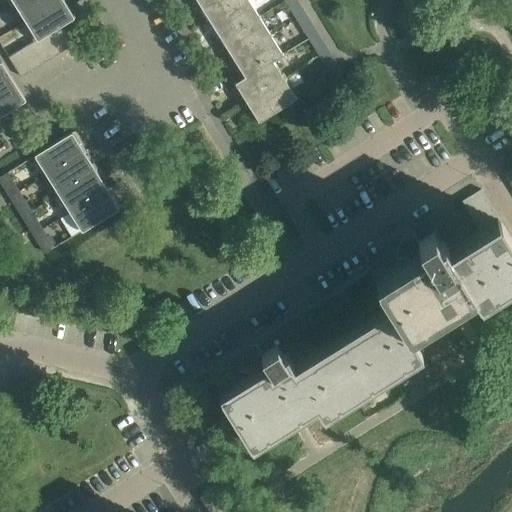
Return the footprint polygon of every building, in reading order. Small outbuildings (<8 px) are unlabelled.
[(18,0),(10,5),(20,23),(58,0),(18,0)] [(39,37),(49,30),(60,24),(74,15),(64,0),(58,0),(20,23),(31,41),(39,37)] [(201,0),(197,2),(209,21),(242,0),(201,0)] [(242,0),(209,21),(221,40),(259,15),(249,0),(242,0)] [(296,0),(284,0),(293,14),(302,8),(296,0)] [(221,40),(233,58),(271,34),(259,15),(221,40)] [(299,23),(308,38),(317,32),(308,17),(299,23)] [(60,24),(49,30),(62,51),(73,44),(60,24)] [(52,57),(62,51),(49,30),(39,37),(52,57)] [(317,32),(308,38),(317,51),(325,46),(317,32)] [(283,54),(271,34),(233,58),(244,76),(273,60),(283,54)] [(31,41),(29,43),(42,64),(52,57),(39,37),(31,41)] [(31,70),(42,64),(29,43),(18,49),(31,70)] [(20,77),(31,70),(18,49),(7,56),(20,77)] [(331,75),(340,69),(331,55),(322,60),(331,75)] [(0,60),(0,100),(7,112),(25,101),(0,60)] [(233,82),(245,102),(284,78),(273,60),(244,76),(233,82)] [(296,97),(284,78),(245,102),(257,122),(296,97)] [(84,150),(72,131),(33,155),(45,174),(84,150)] [(96,169),(84,150),(45,174),(57,193),(96,169)] [(57,193),(68,212),(107,188),(96,169),(57,193)] [(0,175),(0,181),(6,192),(15,186),(6,172),(0,175)] [(69,212),(60,218),(71,236),(80,230),(81,231),(120,207),(107,188),(68,212),(69,212)] [(461,200),(468,211),(486,199),(480,189),(461,200)] [(12,201),(21,215),(30,210),(21,195),(12,201)] [(468,211),(474,220),(492,209),(486,199),(468,211)] [(474,220),(479,229),(481,231),(499,220),(492,209),(474,220)] [(21,215),(30,229),(39,224),(30,210),(21,215)] [(390,304),(326,344),(293,364),(286,353),(283,355),(277,345),(247,363),(252,372),(218,393),(251,446),(316,406),(323,416),(423,354),(409,332),(473,292),(480,303),(511,282),(511,240),(499,220),(481,231),(479,229),(448,248),(443,240),(440,242),(433,231),(403,250),(409,259),(375,279),(377,282),(376,282),(390,304)] [(35,238),(44,252),(53,247),(44,232),(35,238)] [(421,362),(415,366),(421,376),(427,371),(421,362)] [(199,496),(205,506),(225,493),(219,484),(199,496)] [(205,506),(208,511),(217,511),(232,503),(225,493),(205,506)] [(217,511),(237,511),(232,503),(217,511)]
